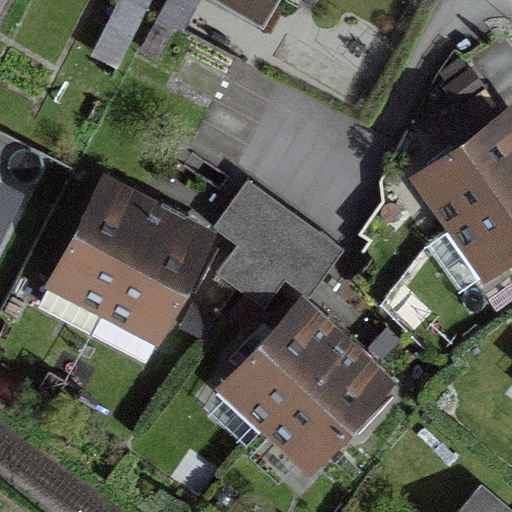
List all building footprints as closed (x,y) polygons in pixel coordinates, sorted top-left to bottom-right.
[(148,0),(119,0),(103,34),(125,46),(148,0)] [(165,0),(155,20),(177,32),(194,0),(165,0)] [(511,128),(502,115),(419,175),(454,224),(488,273),(511,255),(511,128)] [(334,247),(246,183),(216,224),(238,240),(217,268),(262,300),(282,272),(304,288),(334,247)] [(0,209),(9,192),(0,187),(0,209)] [(147,355),(205,243),(169,225),(151,216),(140,209),(98,188),(40,299),(44,310),(90,334),(135,358),(147,355)] [(353,363),(337,349),(322,335),(294,308),(224,383),(268,424),(312,465),(382,390),(353,363)] [(495,511),(478,497),(464,511),(495,511)]
